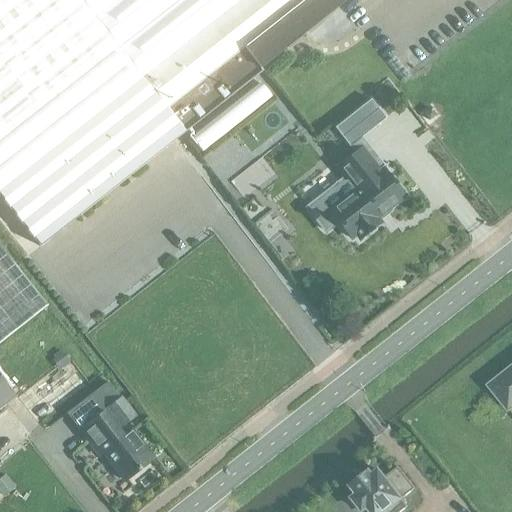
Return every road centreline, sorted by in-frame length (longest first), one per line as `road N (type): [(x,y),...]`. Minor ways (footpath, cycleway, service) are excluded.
road 1 (tertiary): [(203,499),(511,255)]
road 2 (unknown): [(347,385),(437,511)]
